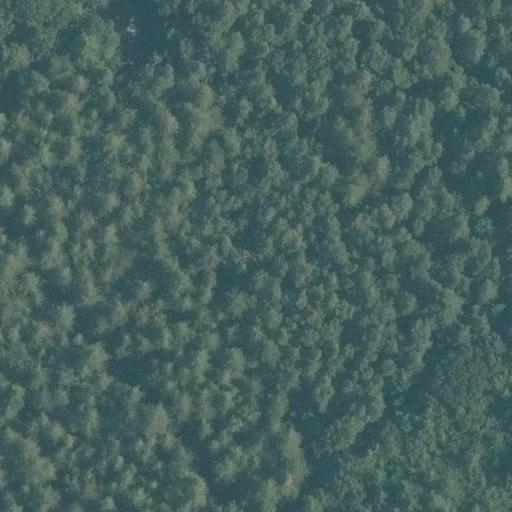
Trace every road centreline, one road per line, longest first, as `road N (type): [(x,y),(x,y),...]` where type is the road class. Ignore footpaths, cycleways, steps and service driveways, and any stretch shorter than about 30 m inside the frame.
road 1 (track): [(511,322),(302,511),(218,511),(0,245)]
road 2 (track): [(0,118),(117,0)]
